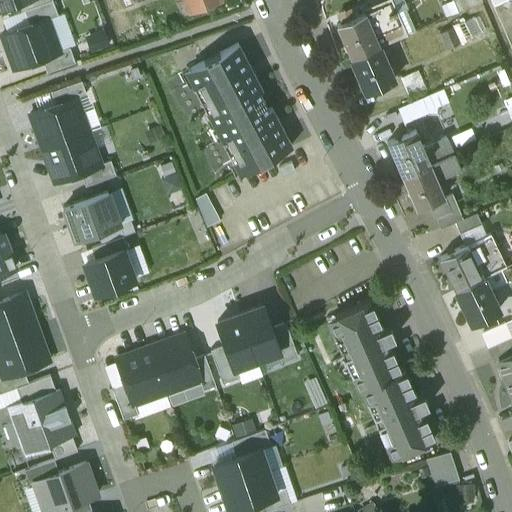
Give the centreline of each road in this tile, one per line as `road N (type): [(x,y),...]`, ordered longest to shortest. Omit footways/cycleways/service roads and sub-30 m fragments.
road 1 (residential): [(510,511),(481,429),(368,194)]
road 2 (residential): [(368,194),(189,291),(80,335)]
road 3 (residential): [(80,335),(0,121)]
road 4 (residential): [(368,194),(264,0)]
road 5 (residential): [(132,489),(80,335)]
